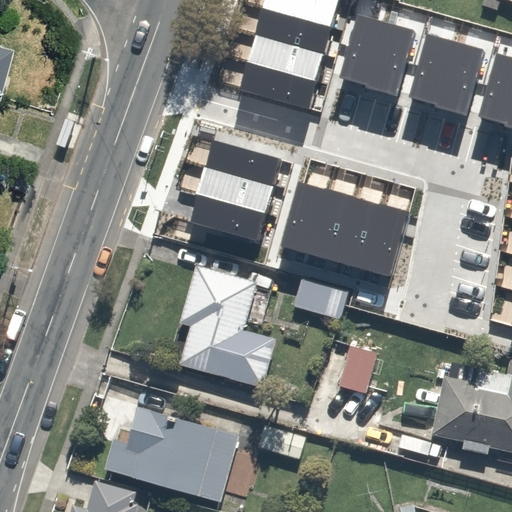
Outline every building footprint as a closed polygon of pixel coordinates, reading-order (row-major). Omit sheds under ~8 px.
[(438,32),(379,12),(368,46),(426,66),(438,32)] [(364,43),(275,15),(264,50),(276,54),(259,108),(330,131),(337,109),(347,112),(353,93),(342,90),(350,64),(356,66),(364,43)] [(0,73),(12,32),(0,29),(0,73)] [(511,103),(480,109),(495,188),(511,184),(511,103)] [(319,152),(238,120),(232,136),(214,128),(189,190),(211,199),(204,217),(239,231),(247,210),(310,235),(325,196),(304,187),(319,152)] [(377,153),(333,136),(321,167),(364,184),(377,153)] [(419,306),(511,331),(511,247),(441,227),(419,306)] [(257,283),(193,264),(176,323),(188,326),(177,364),(257,387),(273,330),(246,322),(257,283)] [(346,294),(301,277),(290,305),(335,322),(346,294)] [(360,398),(375,352),(347,343),(332,389),(360,398)] [(511,359),(511,360),(508,377),(441,362),(424,438),(511,457),(511,359)] [(234,435),(130,407),(120,441),(110,438),(101,470),(215,501),(234,435)] [(307,434),(258,422),(252,448),(301,460),(307,434)] [(83,511),(63,506),(61,511),(132,511),(138,490),(91,479),(83,511)]
